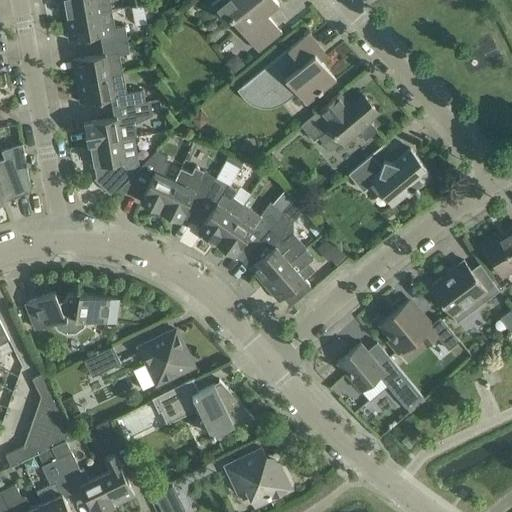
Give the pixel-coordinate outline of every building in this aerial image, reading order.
[(61,0),(65,16),(111,8),(109,0),(61,0)] [(213,0),(211,2),(226,21),(231,16),(237,11),(247,24),(241,29),(258,49),(266,43),(281,30),(267,12),(279,3),(276,0),(213,0)] [(115,26),(111,8),(65,16),(69,38),(99,33),(101,43),(127,38),(124,25),(115,26)] [(292,44),(251,77),(264,94),(274,86),(285,100),(296,91),(306,103),(320,91),(336,79),(321,60),(327,55),(308,31),(292,44)] [(129,52),(127,38),(101,43),(103,53),(72,58),(76,80),(123,72),(120,54),(129,52)] [(112,96),(114,106),(148,100),(145,100),(143,89),(126,92),(123,72),(76,80),(80,102),(112,96)] [(310,116),(300,124),(314,140),(330,126),(342,141),(357,129),(359,131),(365,139),(377,129),(371,121),(369,118),(378,111),(363,92),(354,100),(346,106),(336,94),(321,107),(310,116)] [(151,114),(148,100),(114,106),(116,116),(84,121),(87,143),(134,135),(137,135),(134,122),(151,114)] [(209,118),(200,108),(190,117),(199,127),(209,118)] [(136,147),(134,135),(87,143),(91,165),(95,165),(97,175),(94,178),(109,193),(139,162),(136,147)] [(0,158),(0,201),(3,200),(2,198),(1,196),(17,190),(15,184),(29,179),(22,142),(2,149),(0,149),(0,157),(0,159),(0,158)] [(348,173),(358,184),(363,190),(373,181),(392,204),(407,191),(411,193),(415,189),(417,191),(419,189),(418,187),(433,175),(410,147),(401,155),(400,156),(401,158),(395,163),(384,159),(381,166),(371,154),(348,173)] [(174,179),(163,174),(169,161),(165,159),(167,155),(156,149),(149,156),(127,179),(146,187),(140,200),(160,209),(180,166),(174,179)] [(271,150),(262,157),(270,166),(278,160),(271,150)] [(227,154),(225,158),(240,167),(244,160),(227,154)] [(192,194),(202,200),(215,176),(194,165),(191,171),(180,166),(160,209),(180,219),(192,194)] [(200,225),(198,229),(202,232),(202,237),(210,242),(214,240),(216,241),(243,202),(233,195),(237,189),(230,184),(228,183),(215,176),(202,200),(213,206),(211,209),(209,212),(200,225)] [(297,195),(283,211),(285,213),(292,219),(307,206),(297,195)] [(251,251),(252,249),(263,236),(285,213),(283,211),(270,200),(260,214),(243,202),(216,241),(234,254),(242,242),(251,250),(250,250),(251,251)] [(292,219),(285,213),(263,236),(252,249),(261,257),(250,266),(264,283),(290,261),(289,261),(306,246),(293,232),(292,219)] [(315,222),(309,227),(316,235),(322,230),(315,222)] [(511,226),(505,231),(506,233),(485,246),(502,275),(511,268),(511,226)] [(346,254),(330,236),(330,235),(316,246),(327,260),(331,257),(336,263),(346,254)] [(432,289),(451,313),(457,321),(485,299),(482,295),(496,284),(491,278),(483,284),(464,259),(449,270),(452,274),(432,289)] [(298,270),(290,261),(264,283),(279,300),(315,269),(308,261),(298,270)] [(67,292),(66,294),(65,296),(58,299),(55,290),(25,302),(35,328),(52,321),(58,328),(66,332),(75,331),(83,325),(86,317),(114,321),(118,298),(78,292),(78,298),(75,298),(75,295),(75,293),(74,292),(72,291),(70,291),(68,291),(67,292)] [(407,359),(437,335),(448,349),(459,339),(440,316),(430,324),(410,300),(382,322),(393,336),(389,339),(407,359)] [(0,342),(9,338),(6,333),(0,320),(0,342)] [(176,328),(139,345),(157,381),(193,364),(176,328)] [(425,398),(382,347),(372,355),(360,341),(337,361),(361,390),(380,375),(409,411),(425,398)] [(121,362),(113,345),(84,359),(92,375),(121,362)] [(40,396),(58,402),(43,372),(32,377),(40,395),(40,396)] [(212,435),(216,433),(234,424),(232,422),(249,413),(253,417),(254,417),(219,378),(218,379),(221,382),(215,385),(214,383),(198,390),(193,379),(195,377),(194,376),(152,397),(158,411),(160,410),(167,423),(199,408),(212,435)] [(40,396),(36,408),(66,419),(58,402),(40,396)] [(73,434),(66,419),(36,408),(32,420),(73,434)] [(122,443),(110,418),(96,425),(108,450),(122,443)] [(32,420),(27,432),(58,442),(73,435),(73,434),(32,420)] [(58,442),(27,432),(23,444),(42,450),(51,446),(58,442)] [(58,442),(51,446),(56,457),(71,488),(80,484),(86,495),(93,511),(97,511),(114,504),(100,473),(89,479),(83,466),(80,468),(71,450),(66,439),(58,442)] [(42,450),(23,444),(23,445),(5,454),(10,465),(38,452),(42,450)] [(50,482),(36,489),(46,511),(71,511),(62,493),(71,488),(56,457),(51,446),(42,450),(38,452),(43,463),(41,464),(50,482)] [(261,447),(225,464),(238,490),(246,486),(253,500),(267,494),(269,497),(291,487),(282,467),(280,468),(275,460),(271,458),(267,460),(261,447)] [(111,468),(100,473),(114,504),(134,494),(114,451),(105,456),(111,468)] [(15,482),(0,489),(11,511),(46,511),(36,489),(42,502),(31,507),(25,494),(21,496),(15,482)] [(11,511),(0,489),(0,511),(11,511)] [(159,496),(157,498),(164,511),(185,511),(174,489),(172,490),(159,496)]
